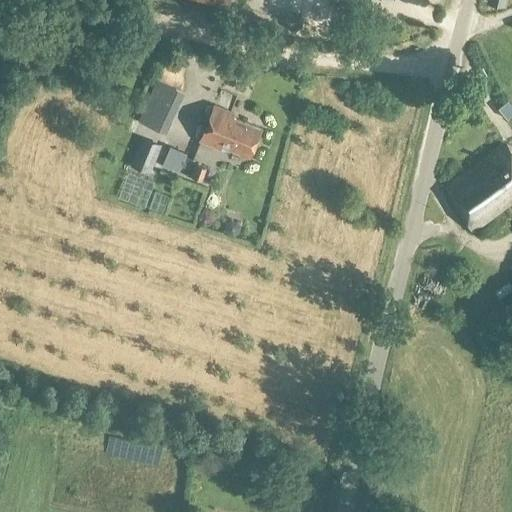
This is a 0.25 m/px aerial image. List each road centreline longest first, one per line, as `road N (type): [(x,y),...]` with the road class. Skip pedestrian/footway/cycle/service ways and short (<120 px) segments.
road 1 (tertiary): [(347,511),(469,0)]
road 2 (track): [(48,0),(305,59),(452,68)]
